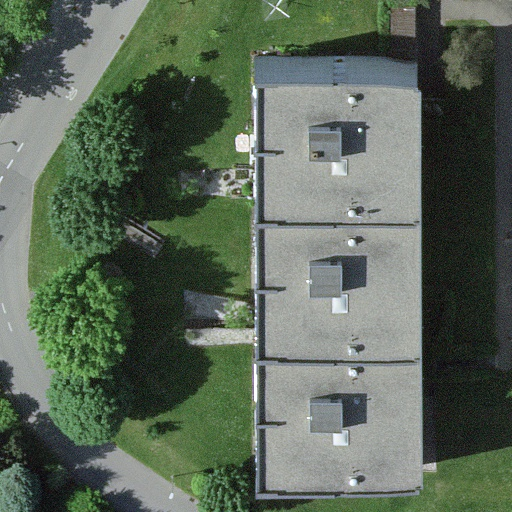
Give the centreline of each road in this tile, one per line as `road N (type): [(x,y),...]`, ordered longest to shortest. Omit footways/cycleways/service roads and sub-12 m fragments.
road 1 (residential): [(0,308),(16,359),(74,443),(172,511)]
road 2 (residential): [(109,0),(0,172)]
